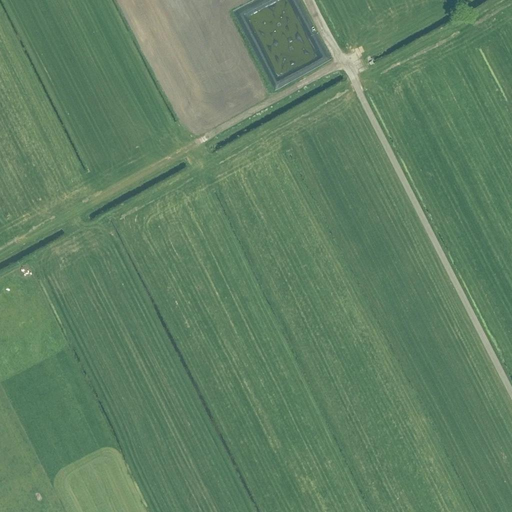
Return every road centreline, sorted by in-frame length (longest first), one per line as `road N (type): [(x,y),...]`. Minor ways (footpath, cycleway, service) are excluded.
road 1 (track): [(511,393),(312,0)]
road 2 (track): [(203,141),(344,64)]
